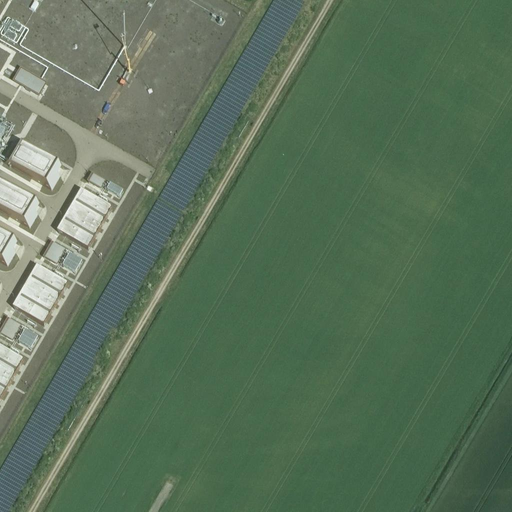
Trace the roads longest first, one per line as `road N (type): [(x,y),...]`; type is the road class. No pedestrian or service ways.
road 1 (unknown): [(32,511),(329,0)]
road 2 (unknown): [(0,299),(92,142)]
